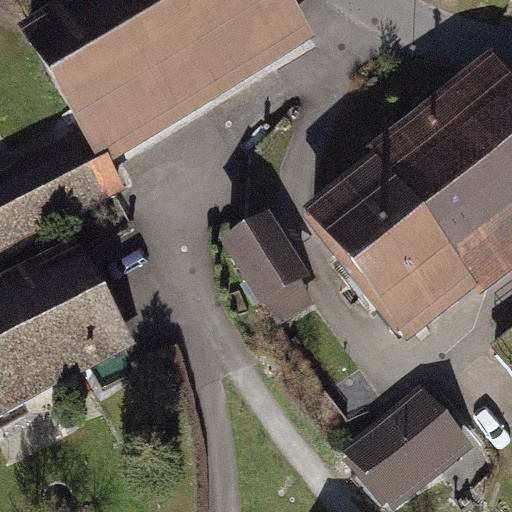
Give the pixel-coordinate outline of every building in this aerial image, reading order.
[(85,131),(289,7),(284,0),(97,0),(30,41),(85,131)] [(313,223),(402,336),(511,249),(511,94),(506,87),(455,111),(313,223)] [(63,223),(117,194),(89,142),(0,189),(0,255),(4,263),(66,230),(63,223)] [(264,226),(228,249),(264,305),(300,282),(264,226)] [(85,279),(73,258),(0,295),(0,418),(123,345),(108,319),(119,313),(96,273),(85,279)] [(511,333),(495,347),(511,367),(511,333)] [(462,442),(428,402),(358,461),(392,501),(462,442)]
